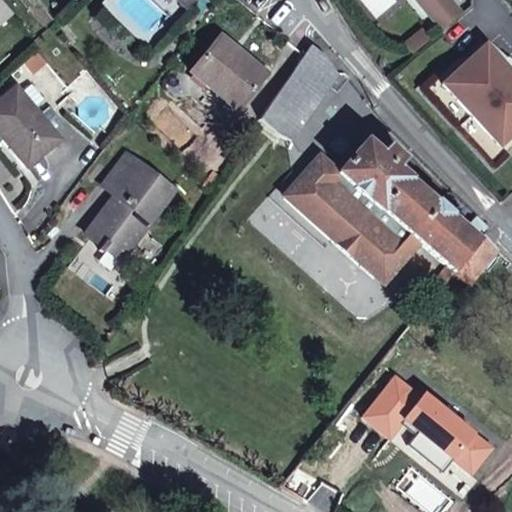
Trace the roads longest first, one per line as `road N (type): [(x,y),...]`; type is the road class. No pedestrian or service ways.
road 1 (residential): [(511,235),(285,0)]
road 2 (residential): [(265,511),(61,399)]
road 3 (residential): [(35,340),(0,211)]
